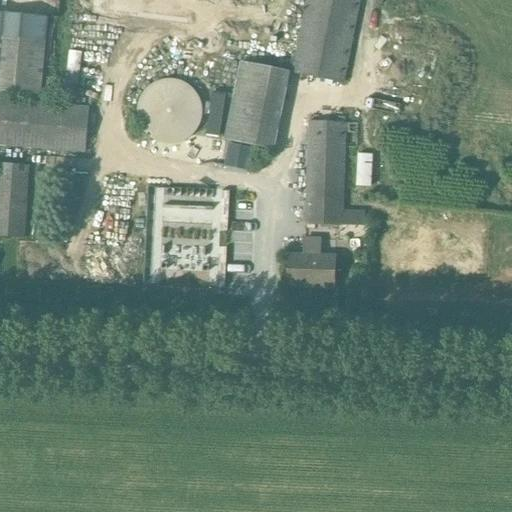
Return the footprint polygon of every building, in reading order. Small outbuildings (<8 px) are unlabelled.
[(358,0),(306,0),(292,72),(343,82),(358,0)] [(44,40),(0,35),(0,90),(39,94),(44,40)] [(286,70),(239,60),(223,139),(270,149),(286,70)] [(183,151),(198,140),(204,123),(202,104),(191,90),(173,83),(155,86),(141,97),(134,114),(136,132),(148,147),(165,154),(183,151)] [(87,109),(0,101),(0,143),(83,151),(87,109)] [(344,122),(308,121),(306,224),(364,225),(364,212),(342,211),(344,122)] [(0,164),(0,236),(24,239),(29,166),(0,164)] [(320,240),(304,240),(303,256),(288,255),(287,287),(334,288),(335,257),(319,256),(320,240)]
